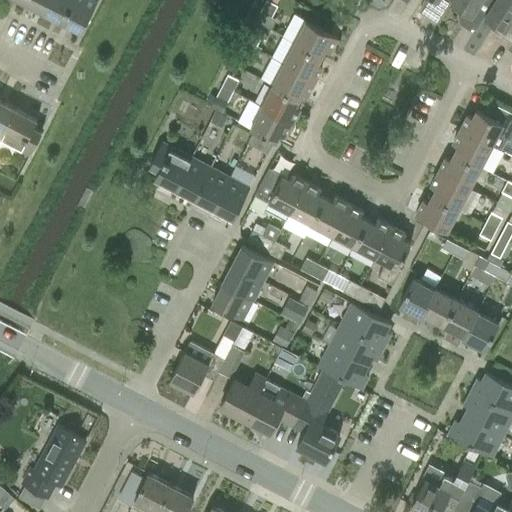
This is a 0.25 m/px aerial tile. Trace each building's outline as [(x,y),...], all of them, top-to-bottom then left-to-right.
[(23,0),(23,1),(43,11),(48,0),(23,0)] [(62,21),(72,0),(48,0),(43,11),(62,21)] [(72,0),(62,21),(82,31),(97,0),(72,0)] [(268,0),(265,0),(260,10),(272,16),(278,5),(268,0)] [(490,8),(494,0),(451,0),(450,2),(461,9),(457,14),(468,21),(480,2),(490,8)] [(511,0),(494,0),(490,8),(484,17),(494,24),(491,29),(502,36),(511,21),(511,20),(511,0)] [(295,41),(321,55),(324,48),(329,51),(337,36),(294,13),(283,35),(295,41)] [(255,47),(260,37),(249,31),(244,41),(255,47)] [(255,47),(244,41),(238,53),(250,59),(255,47)] [(321,55),(295,41),(284,63),(315,79),(322,64),(317,62),(321,55)] [(307,93),(315,79),(284,63),(273,84),(299,97),(302,91),(307,93)] [(228,73),(223,85),(233,90),(239,78),(228,73)] [(299,97),(273,84),(262,105),(292,121),(300,107),(295,104),(299,97)] [(233,90),(223,85),(217,97),(228,102),(233,90)] [(216,108),(222,111),(227,102),(217,97),(215,96),(211,106),(212,106),(213,106),(216,108)] [(0,139),(1,140),(17,109),(0,100),(0,139)] [(285,136),(292,121),(262,105),(251,127),(276,141),(280,133),(285,136)] [(37,119),(17,109),(1,140),(30,155),(42,131),(33,126),(37,119)] [(461,128),(491,144),(501,148),(506,137),(509,138),(511,132),(511,126),(503,122),(477,109),(473,116),(468,114),(461,128)] [(216,110),(211,120),(222,126),(228,116),(216,110)] [(480,166),(491,144),(461,128),(453,142),(458,145),(454,152),(480,166)] [(251,144),(253,145),(262,150),(266,152),(267,153),(271,144),(256,136),(251,134),(247,142),(248,142),(251,144)] [(170,184),(176,187),(191,156),(186,154),(162,141),(150,165),(151,165),(154,159),(158,161),(163,150),(167,152),(162,163),(155,176),(170,184)] [(197,144),(191,156),(176,187),(186,193),(194,197),(210,167),(216,155),(208,150),(197,144)] [(446,156),(438,171),(470,187),(480,166),(454,152),(451,159),(446,156)] [(214,207),(230,176),(210,167),(194,197),(214,207)] [(283,174),(269,167),(255,194),(270,201),(266,208),(288,219),(291,213),(307,181),(292,173),(289,178),(282,174),(283,174)] [(436,188),(432,195),(459,209),(470,187),(438,171),(431,185),(436,188)] [(233,217),(249,187),(230,176),(214,207),(233,217)] [(511,181),(507,179),(501,190),(511,196),(511,181)] [(321,188),(307,181),(291,213),(311,223),(306,233),(307,234),(326,197),(318,193),(321,188)] [(448,230),(459,209),(432,195),(429,202),(424,199),(416,214),(448,230)] [(333,234),(349,203),(335,196),(332,200),(326,197),(307,234),(327,244),(332,234),(333,234)] [(363,211),(349,203),(333,234),(353,245),(354,245),(368,219),(361,216),(363,211)] [(496,228),(502,216),(491,211),(485,223),(496,228)] [(368,219),(354,245),(376,257),(392,226),(377,218),(374,223),(368,219)] [(499,236),(507,241),(511,231),(511,222),(508,220),(499,236)] [(271,252),(277,241),(275,240),(281,229),(268,222),(262,234),(253,230),(247,240),(271,252)] [(480,233),(491,239),(496,228),(485,223),(480,233)] [(406,233),(392,226),(376,257),(386,262),(379,276),(393,283),(401,268),(398,267),(410,242),(403,238),(406,233)] [(499,256),(507,241),(499,236),(491,252),(499,256)] [(454,252),(458,244),(447,238),(442,246),(454,252)] [(286,245),(277,241),(271,252),(280,257),(286,245)] [(232,264),(263,280),(273,260),(242,244),(232,264)] [(458,244),(454,252),(464,258),(469,250),(458,244)] [(501,266),(500,266),(479,255),(475,264),(496,275),(501,266)] [(301,268),(313,274),(318,263),(306,257),(301,268)] [(313,274),(323,279),(329,268),(318,263),(313,274)] [(232,264),(222,283),(253,299),(263,280),(232,264)] [(496,275),(507,281),(511,272),(501,266),(496,275)] [(412,278),(399,303),(421,314),(436,286),(435,286),(434,289),(412,278)] [(349,279),(348,281),(343,289),(356,296),(361,285),(349,279)] [(222,283),(212,302),(243,319),(253,299),(222,283)] [(299,299),(309,304),(311,305),(318,291),(317,290),(307,284),(299,299)] [(371,290),(361,285),(356,296),(366,301),(371,290)] [(422,313),(443,324),(457,297),(436,286),(421,314),(421,315),(422,313)] [(333,293),(324,287),(318,299),(327,304),(333,293)] [(463,336),(464,337),(479,309),(457,297),(443,324),(464,335),(463,336)] [(308,307),(295,300),(286,317),(299,324),(308,307)] [(353,301),(352,302),(341,323),(383,345),(391,332),(386,329),(390,321),(353,301)] [(479,309),(464,337),(485,348),(499,323),(478,312),(479,309)] [(286,348),(299,324),(290,319),(285,327),(281,325),(272,340),(286,348)] [(317,324),(308,319),(302,330),(311,335),(317,324)] [(230,320),(223,334),(233,339),(240,325),(230,320)] [(376,359),(383,345),(341,323),(330,344),(368,364),(372,356),(376,359)] [(219,371),(225,358),(214,352),(190,340),(170,379),(194,391),(203,374),(214,379),(219,371)] [(273,342),(277,357),(283,347),(273,342)] [(245,351),(233,344),(225,358),(219,371),(231,377),(245,351)] [(323,367),(333,372),(361,388),(369,373),(364,371),(368,364),(330,344),(319,365),(323,367)] [(297,445),(326,460),(340,433),(321,423),(334,398),(322,392),(333,372),(323,367),(306,399),(293,424),(305,431),(297,445)] [(478,377),(471,391),(511,412),(511,385),(487,372),(483,380),(478,377)] [(220,405),(246,418),(260,391),(267,378),(256,373),(249,385),(234,378),(220,405)] [(267,378),(260,391),(246,418),(270,431),(278,416),(293,424),(306,399),(280,386),(267,378)] [(468,407),(465,414),(504,435),(511,419),(511,412),(471,391),(464,404),(468,407)] [(504,435),(465,414),(461,421),(456,419),(449,433),(492,457),(504,435)] [(23,482),(49,497),(57,482),(62,485),(72,466),(69,465),(74,456),(76,458),(86,439),(58,424),(35,468),(31,466),(23,482)] [(425,478),(413,502),(411,505),(424,511),(438,511),(443,503),(453,508),(468,479),(476,464),(465,459),(454,478),(445,474),(439,485),(425,478)] [(157,511),(171,484),(148,472),(145,479),(133,473),(127,485),(139,490),(134,499),(157,511)] [(468,479),(453,508),(460,511),(507,511),(511,503),(511,501),(498,495),(497,491),(485,485),(482,487),(468,479)] [(0,503),(5,508),(15,497),(0,484),(0,503)] [(159,511),(185,511),(194,495),(171,484),(157,511),(159,511)]
